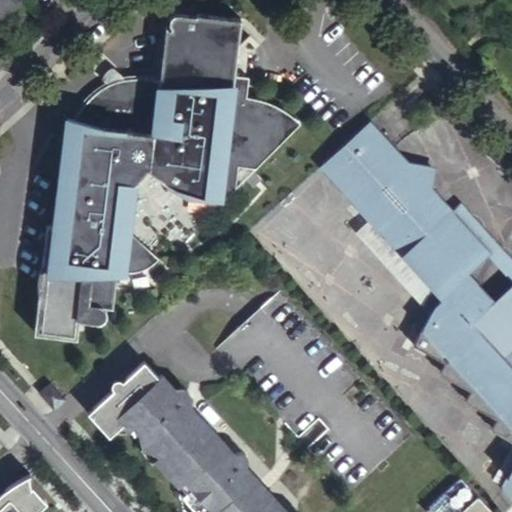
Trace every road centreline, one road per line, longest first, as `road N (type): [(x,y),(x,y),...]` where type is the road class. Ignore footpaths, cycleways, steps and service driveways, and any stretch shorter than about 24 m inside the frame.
road 1 (residential): [(386,0),(511,142)]
road 2 (tertiary): [(113,511),(0,388)]
road 3 (residential): [(0,96),(100,0)]
